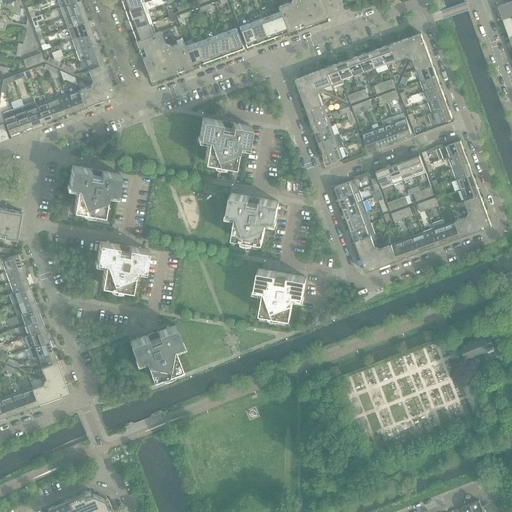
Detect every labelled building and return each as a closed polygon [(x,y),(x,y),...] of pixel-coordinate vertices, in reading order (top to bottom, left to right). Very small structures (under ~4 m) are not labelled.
[(84,10),(80,0),(78,0),(60,7),(64,18),(84,10)] [(144,2),(143,0),(120,0),(124,10),(144,2)] [(328,16),(322,0),(290,0),(290,2),(278,7),(287,31),(328,16)] [(511,16),(511,0),(501,5),(500,8),(504,19),(511,16)] [(148,13),(144,2),(124,10),(128,20),(148,13)] [(287,31),(278,7),(280,12),(270,15),(277,35),(287,31)] [(88,21),(84,10),(64,18),(68,28),(88,21)] [(152,23),(148,13),(128,20),(132,30),(152,23)] [(277,35),(270,15),(260,19),(267,39),(277,35)] [(267,39),(260,19),(250,23),(257,43),(267,39)] [(92,32),(88,21),(68,28),(72,39),(92,32)] [(155,33),(152,23),(132,30),(136,40),(155,33)] [(257,43),(250,23),(239,27),(246,46),(257,43)] [(243,48),(236,28),(225,32),(233,51),(243,48)] [(192,66),(185,46),(183,41),(171,46),(165,43),(160,31),(155,33),(136,40),(151,81),(192,66)] [(96,43),(92,32),(72,39),(76,50),(80,48),(96,43)] [(233,51),(225,32),(215,35),(223,55),(233,51)] [(432,63),(424,42),(421,33),(391,44),(396,60),(407,56),(413,59),(416,69),(432,63)] [(223,55),(215,35),(205,39),(212,59),(223,55)] [(212,59),(205,39),(195,43),(202,63),(212,59)] [(100,53),(96,43),(80,48),(84,59),(100,53)] [(195,43),(185,46),(192,66),(202,63),(195,43)] [(396,60),(391,44),(380,48),(386,64),(396,60)] [(386,64),(380,48),(369,52),(375,68),(386,64)] [(375,68),(369,52),(358,56),(364,72),(375,68)] [(104,64),(100,53),(84,59),(88,70),(104,64)] [(364,72),(358,56),(347,60),(353,76),(364,72)] [(353,76),(347,60),(337,64),(344,84),(343,79),(353,76)] [(436,74),(432,63),(416,69),(420,80),(436,74)] [(115,94),(104,64),(88,70),(92,80),(91,83),(90,86),(79,90),(85,106),(115,94)] [(344,84),(337,64),(326,68),(332,84),(332,83),(334,88),(344,84)] [(319,93),(321,87),(332,84),(326,68),(296,79),(307,109),(322,104),(319,93)] [(32,77),(30,70),(24,72),(26,76),(27,79),(32,77)] [(440,85),(436,74),(420,80),(424,91),(440,85)] [(395,87),(392,79),(381,83),(384,91),(395,87)] [(384,91),(381,83),(374,86),(377,94),(384,91)] [(444,96),(440,85),(424,91),(428,102),(444,96)] [(369,97),(366,89),(359,91),(362,99),(369,97)] [(85,106),(79,90),(68,94),(74,110),(85,106)] [(399,98),(396,90),(385,94),(388,102),(399,98)] [(362,99),(359,91),(348,95),(351,103),(362,99)] [(74,110),(68,94),(57,98),(63,114),(74,110)] [(388,102),(385,94),(378,97),(381,105),(388,102)] [(448,106),(444,96),(428,102),(432,112),(448,106)] [(63,114),(57,98),(47,102),(52,117),(63,114)] [(373,108),(370,100),(363,102),(366,110),(373,108)] [(42,121),(36,106),(34,101),(23,105),(31,125),(42,121)] [(52,117),(47,102),(36,106),(42,121),(52,117)] [(366,110),(363,102),(352,106),(355,114),(366,110)] [(326,114),(322,104),(307,109),(311,120),(326,114)] [(31,125),(23,105),(13,109),(20,129),(31,125)] [(353,117),(349,106),(339,110),(341,115),(347,113),(349,119),(353,117)] [(452,118),(448,106),(432,112),(436,123),(452,118)] [(20,129),(13,109),(2,113),(4,118),(3,118),(9,133),(20,129)] [(330,125),(326,114),(311,120),(315,131),(330,125)] [(400,137),(394,121),(393,116),(382,120),(384,125),(389,141),(400,137)] [(248,145),(251,126),(232,123),(221,121),(203,117),(199,136),(198,136),(198,140),(206,141),(206,140),(208,141),(204,161),(235,166),(238,146),(240,146),(240,147),(248,149),(249,145),(248,145)] [(411,133),(405,117),(394,121),(400,137),(411,133)] [(334,136),(330,125),(315,131),(318,142),(334,136)] [(389,141),(384,125),(373,129),(379,145),(389,141)] [(379,145),(373,129),(362,133),(367,149),(379,145)] [(339,134),(334,136),(318,142),(322,153),(343,144),(339,134)] [(465,151),(460,140),(445,146),(449,157),(465,151)] [(342,158),(338,147),(344,145),(343,144),(322,153),(327,164),(342,158)] [(431,164),(426,151),(422,153),(427,165),(431,164)] [(468,162),(465,151),(449,157),(453,168),(468,162)] [(425,171),(419,155),(408,159),(414,175),(425,171)] [(414,175),(408,159),(398,163),(403,179),(414,175)] [(472,173),(468,162),(453,168),(457,179),(472,173)] [(403,179),(398,163),(387,167),(393,183),(403,179)] [(120,174),(103,171),(101,171),(91,169),(90,168),(72,165),(69,184),(68,184),(67,188),(75,189),(75,188),(77,189),(73,209),(104,214),(108,194),(110,194),(109,195),(117,197),(118,193),(117,193),(120,174)] [(393,183),(387,167),(376,171),(382,187),(393,183)] [(476,184),(472,173),(457,179),(460,190),(476,184)] [(355,192),(351,181),(335,186),(339,198),(355,192)] [(480,195),(476,184),(460,190),(465,201),(480,195)] [(434,195),(431,187),(420,191),(423,199),(434,195)] [(423,199),(420,191),(414,193),(416,201),(423,199)] [(359,202),(355,192),(339,198),(343,208),(359,202)] [(275,220),(279,201),(260,198),(249,197),(249,196),(230,193),(227,212),(226,212),(225,216),(233,217),(233,216),(235,216),(232,236),(263,242),(266,222),(268,222),(268,223),(276,224),(276,221),(275,220)] [(491,225),(480,195),(465,201),(468,211),(466,217),(455,220),(461,236),(491,225)] [(408,204),(405,196),(399,199),(402,207),(408,204)] [(438,205),(435,197),(424,201),(427,210),(438,205)] [(402,207),(399,199),(387,203),(390,211),(402,207)] [(427,210),(424,201),(417,204),(420,212),(427,210)] [(363,213),(359,202),(343,208),(347,219),(363,213)] [(0,232),(5,234),(4,237),(17,239),(21,212),(0,207),(0,232)] [(412,215),(409,207),(403,209),(405,217),(412,215)] [(405,217),(403,209),(391,213),(394,221),(405,217)] [(367,224),(363,213),(347,219),(351,230),(367,224)] [(461,236),(455,220),(444,224),(450,240),(461,236)] [(371,235),(367,224),(351,230),(355,241),(371,235)] [(450,240),(444,224),(434,228),(440,244),(450,240)] [(440,244),(434,228),(423,232),(429,248),(440,244)] [(429,248),(423,232),(412,236),(418,252),(429,248)] [(396,260),(390,244),(380,248),(374,245),(371,235),(355,241),(366,271),(396,260)] [(418,252),(412,236),(401,240),(407,256),(418,252)] [(407,256),(401,240),(390,244),(396,260),(407,256)] [(145,268),(148,249),(129,246),(118,245),(118,244),(100,241),(96,260),(95,260),(95,263),(103,265),(103,264),(105,264),(101,284),(132,290),(135,269),(137,270),(137,271),(145,272),(146,268),(145,268)] [(22,265),(18,254),(10,257),(1,255),(2,260),(3,261),(1,263),(3,269),(5,269),(6,271),(22,265)] [(26,276),(22,265),(6,271),(10,282),(24,277),(26,276)] [(303,296),(306,277),(287,274),(277,272),(258,268),(255,287),(254,287),(253,291),(261,292),(261,291),(263,292),(259,312),(290,317),(294,297),(296,297),(295,298),(303,300),(304,296),(303,296)] [(24,277),(10,282),(14,292),(30,286),(26,276),(24,277)] [(34,297),(30,286),(14,292),(9,294),(13,305),(34,297)] [(38,308),(34,297),(13,305),(17,315),(22,314),(38,308)] [(41,319),(38,308),(22,314),(26,324),(41,319)] [(45,329),(41,319),(26,324),(26,326),(25,327),(27,333),(29,333),(30,335),(45,329)] [(182,368),(175,350),(175,349),(176,348),(177,349),(184,346),(183,343),(182,343),(176,325),(158,331),(158,332),(148,335),(147,335),(129,342),(136,360),(135,360),(136,364),(144,361),(144,360),(145,359),(152,379),(182,368)] [(45,329),(30,335),(25,337),(29,348),(49,340),(45,329)] [(465,340),(466,341),(466,342),(460,344),(466,358),(472,356),(472,357),(473,357),(473,356),(477,354),(478,355),(479,355),(478,353),(483,351),(485,355),(484,355),(484,356),(485,355),(486,359),(501,353),(498,345),(494,346),(489,335),(485,337),(484,335),(478,337),(478,335),(477,336),(478,337),(473,339),(472,337),(471,338),(472,339),(467,341),(466,340),(465,340)] [(53,351),(49,340),(29,348),(33,359),(38,357),(53,351)] [(57,362),(53,351),(38,357),(42,368),(57,362)] [(68,392),(57,362),(42,368),(45,378),(43,384),(32,388),(38,403),(68,392)] [(38,403),(32,388),(21,392),(24,397),(27,407),(38,403)] [(27,407),(24,397),(21,392),(11,395),(16,411),(27,407)] [(16,411),(11,395),(0,399),(0,398),(0,400),(5,415),(16,411)] [(92,511),(98,496),(92,493),(85,496),(84,493),(47,509),(48,511),(85,511),(90,510),(92,511)] [(113,511),(110,504),(108,505),(105,498),(98,496),(92,511),(94,511),(113,511)] [(478,511),(483,510),(479,500),(462,506),(464,511),(478,511)]
